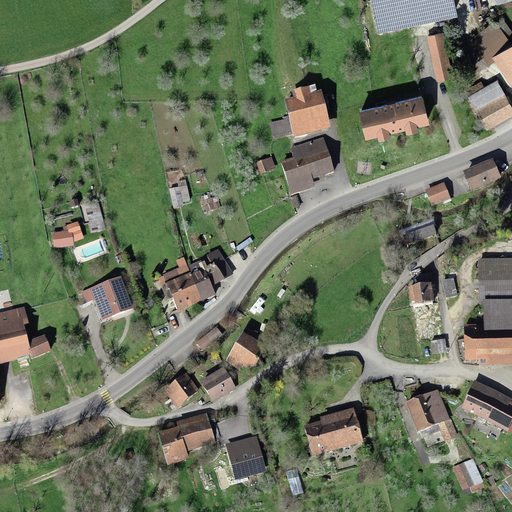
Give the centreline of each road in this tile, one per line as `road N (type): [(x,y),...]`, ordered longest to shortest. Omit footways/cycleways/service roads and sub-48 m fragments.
road 1 (secondary): [(97,404),(230,299),(264,255),(319,214),(505,137)]
road 2 (residential): [(97,404),(119,419),(163,422),(232,403),(298,360),(367,349)]
road 3 (residential): [(367,349),(388,298),(407,276),(511,195)]
road 4 (track): [(0,71),(90,46),(157,0)]
road 5 (residential): [(511,392),(470,374),(388,366),(367,349)]
